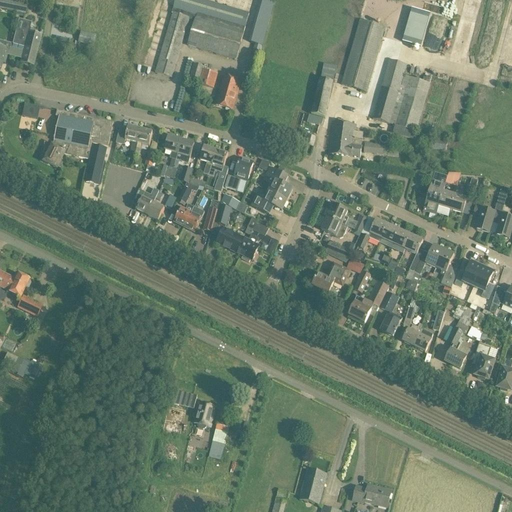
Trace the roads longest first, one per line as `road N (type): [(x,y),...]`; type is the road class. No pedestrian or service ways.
road 1 (unclassified): [(511,492),(0,236)]
road 2 (residential): [(34,92),(177,123),(321,173)]
road 3 (tertiary): [(266,297),(0,164)]
road 4 (tertiary): [(511,420),(266,297)]
road 5 (residential): [(321,173),(511,264)]
road 6 (residential): [(266,297),(321,173)]
